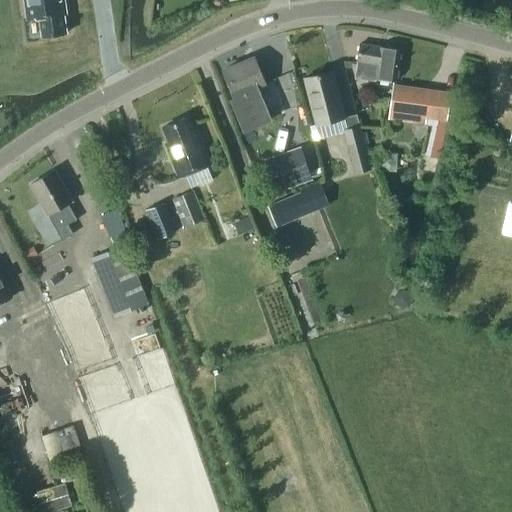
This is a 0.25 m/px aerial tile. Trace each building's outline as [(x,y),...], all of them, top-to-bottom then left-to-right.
[(24,0),(27,19),(39,17),(42,36),(67,32),(64,13),(66,13),(64,0),(24,0)] [(399,51),(361,46),(356,79),(377,82),(378,79),(394,82),(399,51)] [(229,97),(241,129),(268,119),(255,86),(264,82),(254,56),(223,68),(233,95),(229,97)] [(334,72),(305,80),(317,125),(346,117),(334,72)] [(447,121),(451,91),(393,83),(387,119),(415,123),(412,125),(412,130),(416,137),(421,137),(427,132),(428,125),(432,125),(425,155),(439,158),(448,121),(447,121)] [(162,125),(164,129),(168,141),(165,142),(178,175),(210,162),(194,123),(190,124),(187,115),(162,125)] [(372,170),(361,125),(343,129),(354,174),(372,170)] [(301,149),(263,163),(272,189),(310,176),(301,149)] [(31,181),(30,182),(31,185),(48,216),(55,230),(58,228),(67,223),(77,218),(68,202),(73,200),(56,168),(31,181)] [(193,190),(173,198),(184,227),(204,219),(193,190)] [(312,212),(302,190),(267,205),(276,227),(312,212)] [(157,237),(175,230),(163,200),(145,207),(157,237)] [(248,216),(239,220),(244,232),(253,228),(248,216)] [(75,283),(67,259),(60,261),(51,234),(33,240),(49,291),(75,283)] [(124,243),(91,257),(115,316),(148,303),(124,243)] [(28,259),(37,255),(33,247),(24,252),(28,259)] [(0,302),(12,296),(0,273),(0,302)] [(109,313),(89,317),(93,337),(113,333),(109,313)] [(26,371),(53,360),(35,318),(8,329),(26,371)] [(3,343),(0,344),(0,366),(8,365),(3,343)] [(45,435),(56,465),(88,453),(77,424),(45,435)] [(46,511),(72,504),(65,482),(36,491),(42,511),(46,511)]
